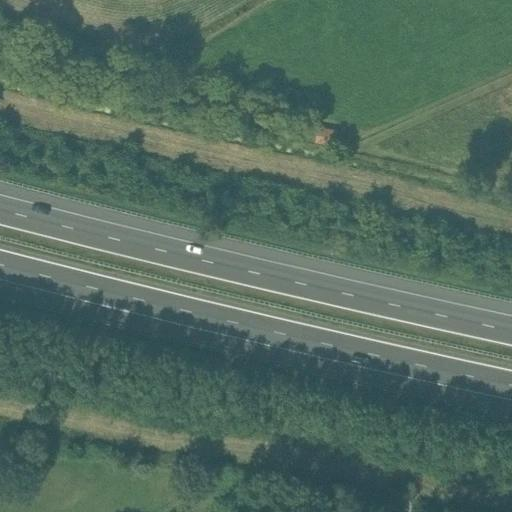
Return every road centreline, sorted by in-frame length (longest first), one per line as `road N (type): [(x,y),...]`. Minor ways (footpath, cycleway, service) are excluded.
road 1 (motorway): [(511,330),(0,209)]
road 2 (motorway): [(0,263),(511,383)]
